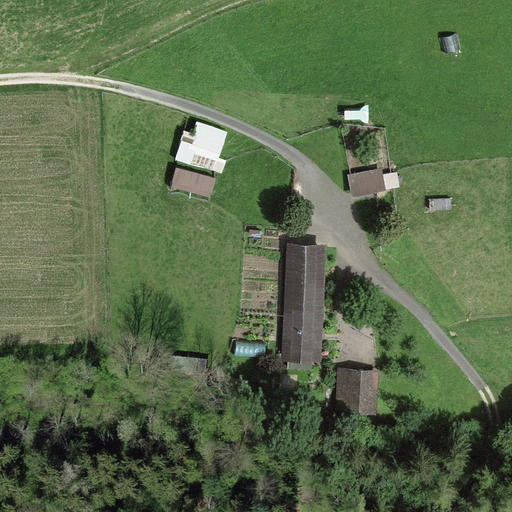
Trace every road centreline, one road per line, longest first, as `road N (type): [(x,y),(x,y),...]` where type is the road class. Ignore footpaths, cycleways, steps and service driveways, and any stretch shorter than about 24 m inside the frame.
road 1 (track): [(0,81),(111,84),(221,114),(276,142),(309,169),(331,228),(414,305)]
road 2 (track): [(45,80),(141,50),(227,6),(275,0)]
